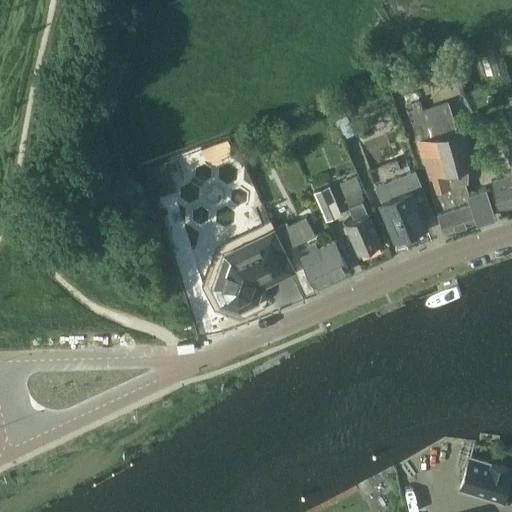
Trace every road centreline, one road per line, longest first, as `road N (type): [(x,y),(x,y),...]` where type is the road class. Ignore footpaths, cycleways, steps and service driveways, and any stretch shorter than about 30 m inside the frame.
road 1 (residential): [(176,365),(251,343),(511,233)]
road 2 (residential): [(176,365),(18,367),(11,377),(21,417),(41,426)]
road 3 (residential): [(41,426),(176,365)]
